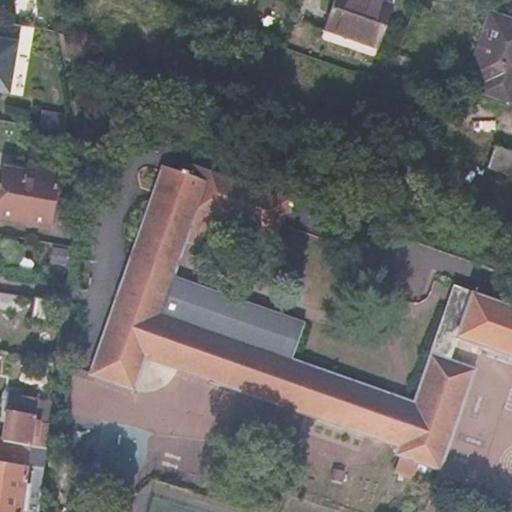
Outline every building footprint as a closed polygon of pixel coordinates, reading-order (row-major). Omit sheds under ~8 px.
[(356,0),(333,0),(322,32),(374,51),(388,11),(356,0)] [(429,0),(425,12),(420,10),(408,44),(426,50),(438,17),(434,15),(439,3),(431,0),(429,0)] [(483,0),(464,0),(451,37),(468,43),(483,0)] [(491,22),(486,20),(466,77),(484,83),(480,94),(507,104),(511,89),(511,22),(494,16),(491,22)] [(16,27),(0,24),(0,92),(4,93),(16,27)] [(511,153),(494,147),(486,167),(511,176),(511,153)] [(208,184),(163,167),(88,376),(133,392),(145,359),(397,449),(413,405),(290,362),(304,322),(175,276),(198,212),(208,184)] [(23,175),(2,171),(0,180),(0,236),(21,241),(24,227),(45,231),(55,174),(25,168),(23,175)] [(212,173),(208,184),(198,212),(277,242),(292,201),(212,173)] [(70,260),(44,256),(39,282),(64,286),(70,260)] [(473,296),(455,289),(413,405),(397,449),(395,455),(438,471),(475,370),(450,360),(457,339),(473,296)] [(20,297),(0,293),(0,307),(18,310),(20,297)] [(511,309),(473,296),(457,339),(511,358),(511,309)] [(53,302),(35,299),(31,326),(48,329),(53,302)] [(33,360),(0,354),(0,378),(6,380),(7,371),(30,375),(33,360)] [(42,361),(33,360),(30,375),(39,376),(42,361)] [(48,396),(10,390),(2,436),(1,441),(29,446),(39,448),(48,396)] [(0,511),(5,511),(28,511),(35,472),(25,471),(29,446),(1,441),(2,436),(0,435),(0,511)] [(39,448),(29,446),(25,471),(35,472),(39,448)]
